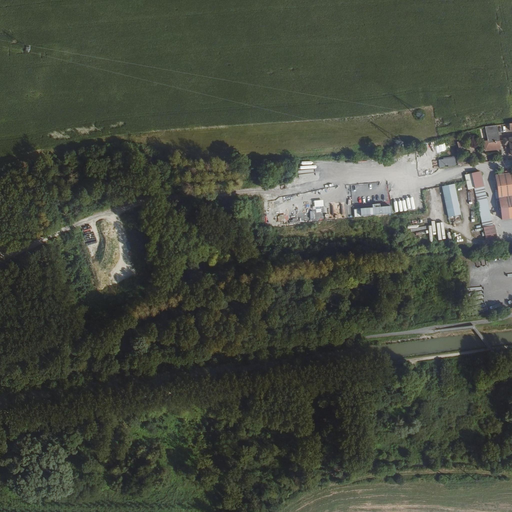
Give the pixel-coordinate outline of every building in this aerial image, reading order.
[(498,143),(496,124),(484,126),(487,138),(483,138),(484,145),(498,143)] [(464,140),(456,141),(459,150),(466,148),(464,140)] [(440,168),(457,165),(455,157),(438,159),(440,168)] [(481,171),(472,173),(476,187),(484,220),(493,218),(481,171)] [(505,219),(511,217),(511,172),(497,175),(500,189),(497,189),(498,198),(501,198),(503,210),(505,219)] [(476,187),(472,173),(466,175),(470,189),(476,187)] [(456,185),(450,186),(458,216),(463,215),(456,185)] [(458,216),(450,186),(445,188),(451,218),(458,216)] [(494,224),(493,218),(484,220),(485,227),(494,224)] [(496,224),(494,224),(485,227),(488,239),(499,236),(496,224)]
